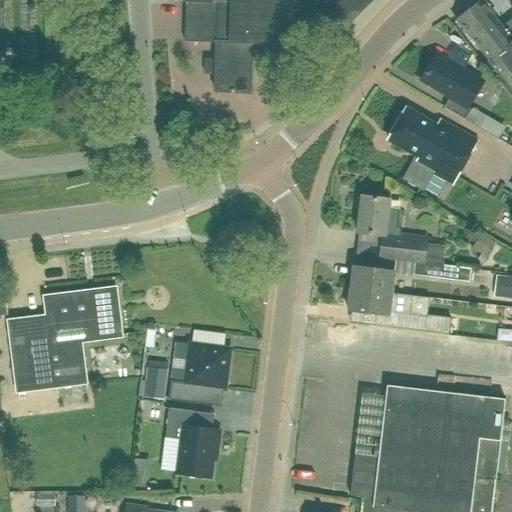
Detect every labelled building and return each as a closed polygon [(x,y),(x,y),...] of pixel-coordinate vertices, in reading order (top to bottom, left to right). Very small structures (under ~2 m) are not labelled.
[(181,0),(182,2),(185,2),(184,43),(216,43),(215,60),(204,60),(203,74),(216,74),(215,92),(250,92),(251,43),(293,44),(293,39),(324,39),(364,0),(181,0)] [(511,40),(480,1),(457,20),(511,88),(511,40)] [(482,81),(437,54),(422,80),(449,96),(443,107),(465,120),(471,109),(467,107),(482,81)] [(436,126),(405,109),(388,139),(407,149),(408,153),(412,155),(415,154),(419,156),(405,181),(420,189),(428,175),(451,188),(478,140),(439,119),(436,126)] [(485,119),(471,110),(465,120),(480,128),(485,119)] [(397,259),(442,265),(445,246),(426,244),(426,243),(400,240),(401,229),(396,228),(398,211),(388,209),(389,199),(361,195),(361,197),(357,196),(356,208),(360,209),(357,232),(382,235),(379,256),(397,258),(397,259)] [(442,265),(397,259),(396,272),(468,281),(470,269),(442,266),(442,265)] [(353,265),(351,288),(392,293),(395,270),(353,265)] [(500,295),(511,296),(511,276),(502,275),(500,295)] [(118,302),(116,287),(44,296),(47,315),(8,320),(17,391),(87,383),(81,341),(66,343),(64,329),(87,326),(89,340),(118,336),(114,302),(118,302)] [(389,315),(392,293),(351,288),(348,310),(389,315)] [(436,320),(408,317),(406,330),(434,333),(436,320)] [(456,359),(511,361),(511,339),(457,338),(456,359)] [(169,399),(198,403),(200,386),(225,389),(230,349),(190,343),(185,382),(171,380),(169,399)] [(358,511),(489,511),(503,399),(387,385),(378,462),(355,459),(350,496),(360,497),(358,511)] [(220,430),(191,426),(193,410),(169,407),(165,437),(179,439),(175,473),(211,477),(213,458),(214,450),(217,451),(220,430)]
